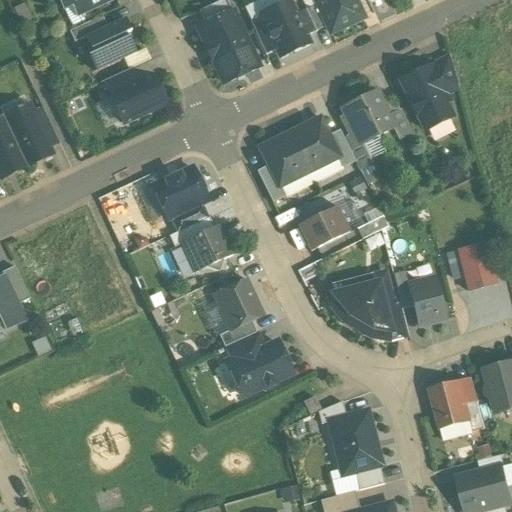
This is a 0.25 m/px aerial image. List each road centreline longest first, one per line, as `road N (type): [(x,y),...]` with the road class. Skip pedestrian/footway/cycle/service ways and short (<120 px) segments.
road 1 (residential): [(396,375),(358,374),(320,352),(217,123)]
road 2 (residential): [(485,0),(217,123)]
road 3 (residential): [(217,123),(0,224)]
road 4 (residential): [(434,511),(396,375)]
road 5 (residential): [(217,123),(157,0)]
road 6 (residential): [(396,375),(511,341)]
